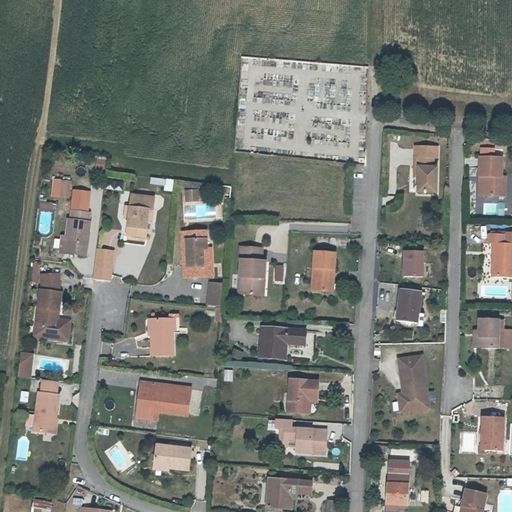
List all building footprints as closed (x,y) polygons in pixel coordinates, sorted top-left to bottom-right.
[(103,170),(105,158),(96,156),(94,168),(103,170)] [(422,170),(421,179),(421,195),(439,196),(441,170),(436,170),(437,160),(419,159),(418,170),(422,170)] [(487,178),(486,196),(509,197),(510,177),(506,177),(507,160),(484,159),(483,178),(487,178)] [(152,183),(167,185),(168,179),(153,177),(152,183)] [(64,199),(71,200),(73,185),(65,184),(64,199)] [(132,200),(131,214),(133,214),(132,224),(129,224),(127,240),(146,242),(148,226),(149,215),(154,215),(155,203),(132,200)] [(38,202),(38,209),(54,210),(54,203),(38,202)] [(503,215),(503,204),(484,204),(484,215),(503,215)] [(133,214),(131,214),(127,214),(125,223),(129,224),(132,224),(133,214)] [(67,224),(65,240),(68,240),(66,257),(87,259),(91,226),(88,226),(89,217),(71,215),(70,224),(67,224)] [(207,255),(207,245),(201,245),(200,237),(188,238),(188,255),(190,255),(190,262),(189,262),(189,273),(193,273),(193,281),(212,281),(211,255),(207,255)] [(188,255),(188,238),(184,238),(185,282),(193,281),(193,273),(189,273),(189,262),(190,262),(190,255),(188,255)] [(494,270),(494,280),(511,281),(511,246),(510,247),(510,239),(490,238),(490,247),(495,247),(494,257),(498,257),(497,270),(494,270)] [(68,240),(65,240),(61,239),(59,255),(66,257),(68,240)] [(244,264),(244,272),(269,274),(269,266),(265,265),(265,252),(242,250),(241,263),(244,264)] [(115,254),(99,252),(96,283),(112,284),(115,254)] [(333,274),(337,274),(338,257),(317,256),(316,277),(333,277),(333,274)] [(35,283),(39,263),(32,261),(27,281),(35,283)] [(126,268),(124,277),(136,280),(138,271),(126,268)] [(269,274),(244,272),(242,295),(262,297),(263,281),(268,281),(269,274)] [(315,294),(332,296),(333,277),(316,277),(315,294)] [(41,293),(36,331),(53,333),(52,343),(70,344),(71,335),(72,325),(59,323),(55,323),(56,314),(60,314),(62,296),(60,296),(59,278),(42,278),(42,293),(41,293)] [(209,309),(223,311),(225,288),(211,287),(209,309)] [(407,290),(401,323),(420,326),(426,293),(407,290)] [(171,334),(173,334),(177,333),(176,320),(180,320),(180,317),(170,318),(170,322),(171,334)] [(174,359),(173,334),(171,334),(170,322),(169,322),(152,322),(154,359),(174,359)] [(482,336),(481,352),(501,353),(502,334),(506,334),(506,325),(483,324),(482,336)] [(402,338),(412,339),(413,330),(402,329),(402,338)] [(267,330),(265,360),(290,361),(291,344),(309,346),(310,332),(267,330)] [(511,334),(506,334),(502,334),(501,353),(511,353),(511,334)] [(240,360),(242,351),(232,348),(229,357),(240,360)] [(20,366),(26,367),(24,379),(31,380),(33,357),(22,356),(20,366)] [(422,358),(398,361),(403,397),(404,404),(412,403),(414,413),(430,411),(422,358)] [(42,383),(41,395),(53,397),(57,397),(58,385),(42,383)] [(294,417),(311,419),(312,404),(323,404),(324,386),(296,384),(294,417)] [(193,393),(156,388),(155,394),(142,392),(138,424),(160,426),(160,419),(189,423),(193,393)] [(19,401),(26,402),(27,391),(20,391),(19,401)] [(57,397),(53,397),(38,395),(34,432),(55,435),(59,397),(57,397)] [(404,404),(403,397),(398,397),(401,415),(414,413),(412,403),(404,404)] [(312,404),(311,419),(318,419),(318,408),(323,409),(323,404),(312,404)] [(486,438),(486,448),(485,455),(504,456),(506,422),(484,421),(483,437),(486,438)] [(295,431),(295,423),(279,422),(279,432),(283,433),(283,438),(288,439),(287,446),(300,447),(300,448),(300,453),(299,458),(323,460),(323,451),(324,450),(327,450),(328,441),(315,440),(315,433),(295,431)] [(315,440),(328,441),(328,434),(315,433),(315,440)] [(19,436),(16,459),(26,460),(29,437),(19,436)] [(288,439),(283,438),(282,452),(300,453),(300,448),(300,447),(287,446),(288,439)] [(169,469),(169,473),(189,475),(191,454),(156,450),(154,467),(169,469)] [(393,473),(392,504),(413,505),(414,474),(393,473)] [(315,486),(275,484),(273,510),(297,511),(297,502),(302,502),(303,495),(315,496),(315,486)] [(467,493),(463,508),(466,509),(465,511),(484,511),(488,499),(467,493)] [(31,499),(30,511),(49,511),(50,500),(31,499)]
